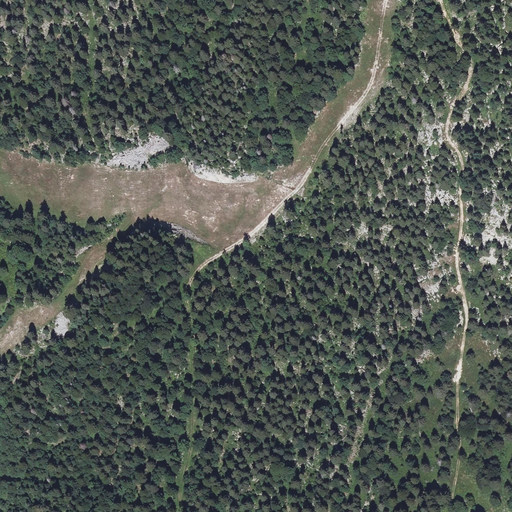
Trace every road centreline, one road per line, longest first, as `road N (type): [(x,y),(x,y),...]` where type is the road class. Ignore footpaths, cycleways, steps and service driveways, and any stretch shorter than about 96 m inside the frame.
road 1 (track): [(175,511),(190,442),(187,370),(198,269),(256,228),(310,172),(369,85),(385,0)]
road 2 (track): [(448,511),(466,311),(458,267),(460,173),(446,138),(463,89),(442,0)]
